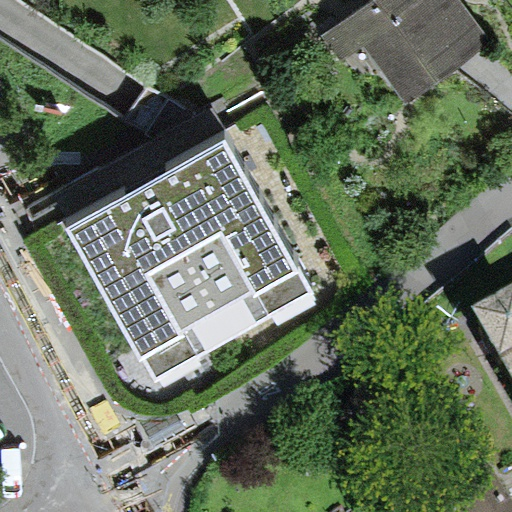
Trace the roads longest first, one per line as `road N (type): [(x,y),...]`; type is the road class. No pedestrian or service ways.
road 1 (unclassified): [(511,198),(340,337),(165,449),(105,508)]
road 2 (unclassified): [(102,495),(0,286)]
